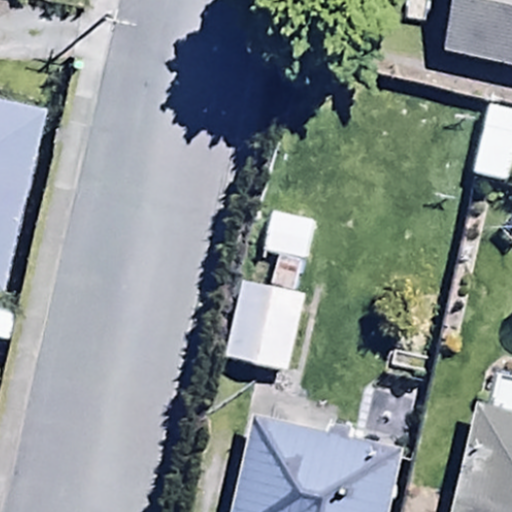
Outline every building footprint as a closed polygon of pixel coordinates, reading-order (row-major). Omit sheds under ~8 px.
[(511,0),(450,0),(439,52),(511,68),(511,0)] [(0,99),(0,260),(33,106),(0,99)] [(257,214),(248,251),(305,265),(314,229),(257,214)] [(301,294),(235,281),(218,359),(284,373),(301,294)] [(471,401),(448,511),(511,511),(511,371),(488,367),(481,403),(471,401)] [(253,382),(215,372),(202,422),(240,432),(253,382)] [(384,511),(399,448),(247,415),(225,511),(384,511)]
